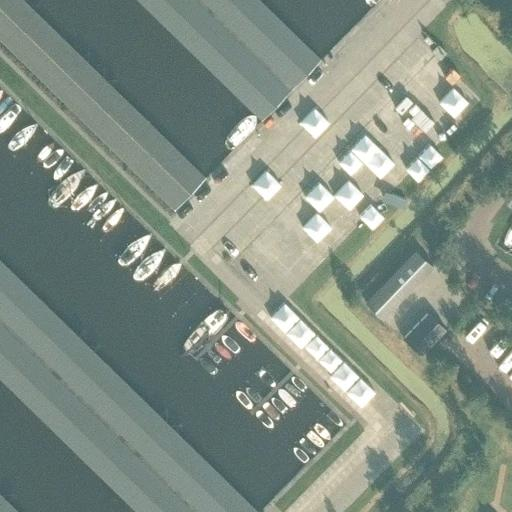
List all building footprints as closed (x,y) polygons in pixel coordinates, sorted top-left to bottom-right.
[(0,0),(0,37),(176,209),(205,179),(20,0),(0,0)] [(136,0),(261,121),(321,60),(259,0),(136,0)] [(364,302),(382,319),(432,267),(415,250),(364,302)] [(256,511),(0,261),(0,378),(136,511),(256,511)] [(445,329),(427,312),(402,338),(419,355),(445,329)] [(17,511),(0,495),(0,511),(17,511)]
